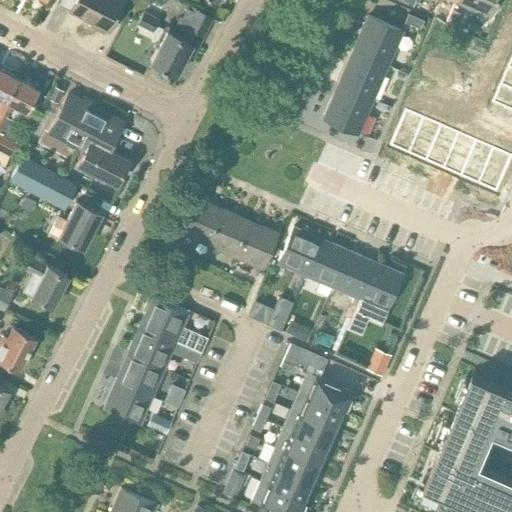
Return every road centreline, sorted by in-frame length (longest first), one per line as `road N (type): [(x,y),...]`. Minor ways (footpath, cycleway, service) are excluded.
road 1 (residential): [(511,216),(497,233),(464,240),(350,511)]
road 2 (residential): [(191,469),(244,330),(236,317),(116,264)]
road 3 (residential): [(1,481),(116,264)]
road 4 (residential): [(186,122),(0,24)]
road 5 (residential): [(116,264),(186,122)]
road 6 (residential): [(186,122),(252,0)]
